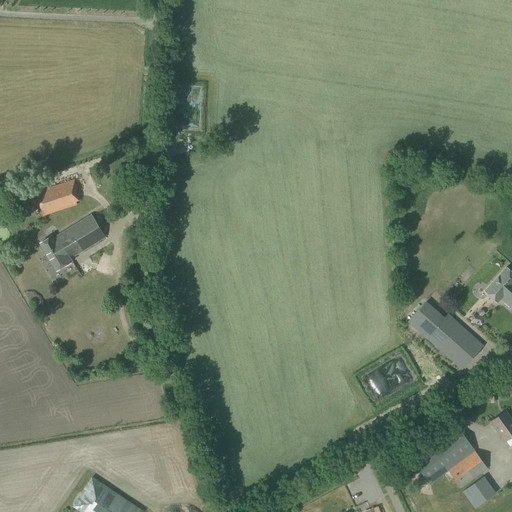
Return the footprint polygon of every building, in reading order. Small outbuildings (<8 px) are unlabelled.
[(43,217),(77,206),(76,203),(79,201),(75,190),(78,189),(75,180),(35,193),(43,217)] [(70,259),(105,238),(91,216),(52,239),(51,237),(40,244),(56,271),(72,262),(70,259)] [(511,272),(506,268),(484,292),(497,303),(501,299),(511,309),(511,272)] [(445,318),(426,302),(407,323),(461,371),(484,346),(448,314),(445,318)] [(505,442),(511,436),(511,421),(505,412),(491,422),(505,442)] [(461,489),(488,469),(475,452),(456,426),(411,459),(429,485),(449,471),(461,489)] [(474,509),(496,494),(483,477),(462,492),(474,509)] [(74,507),(81,511),(142,511),(143,511),(93,478),(74,507)]
